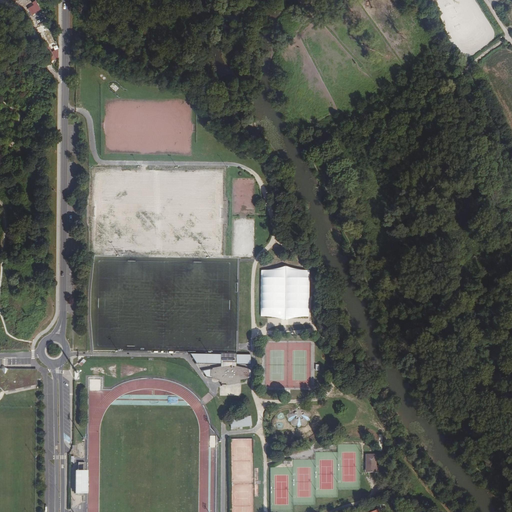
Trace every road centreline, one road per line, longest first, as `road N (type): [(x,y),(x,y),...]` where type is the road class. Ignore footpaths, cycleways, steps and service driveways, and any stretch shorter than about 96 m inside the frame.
road 1 (tertiary): [(56,338),(63,312),(64,79)]
road 2 (tertiary): [(62,511),(61,361)]
road 3 (tertiary): [(52,363),(57,511)]
